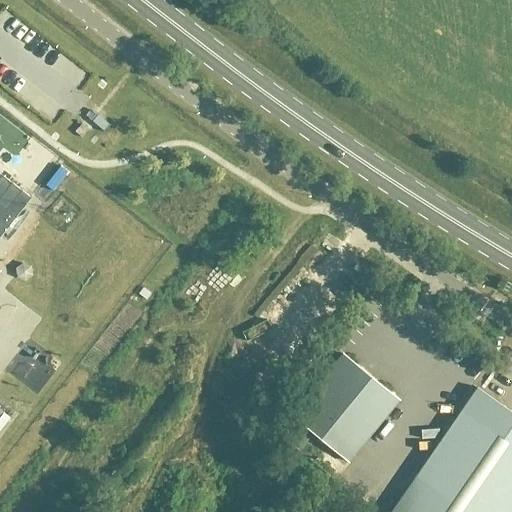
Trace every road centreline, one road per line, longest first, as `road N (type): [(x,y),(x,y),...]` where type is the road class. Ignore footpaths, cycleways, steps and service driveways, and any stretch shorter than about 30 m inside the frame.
road 1 (unclassified): [(511,325),(328,200),(64,0)]
road 2 (primary): [(511,261),(334,144),(145,0)]
